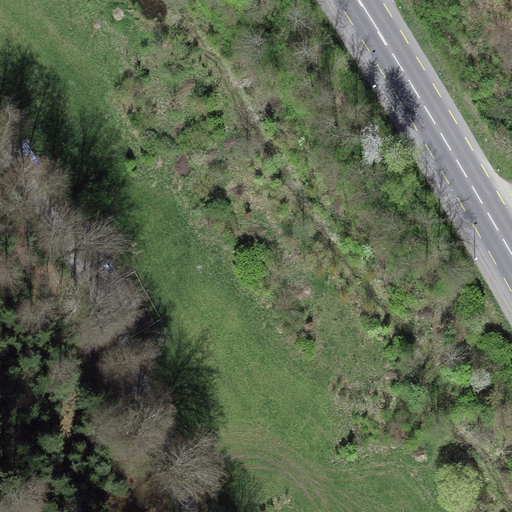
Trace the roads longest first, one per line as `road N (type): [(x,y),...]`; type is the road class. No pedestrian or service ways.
road 1 (track): [(0,145),(73,252),(195,511)]
road 2 (secondary): [(511,254),(359,0)]
